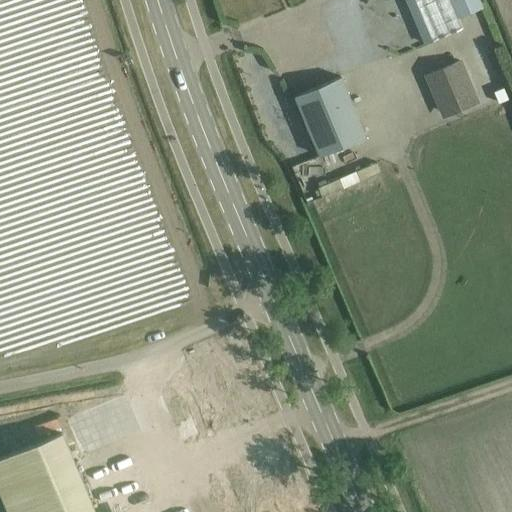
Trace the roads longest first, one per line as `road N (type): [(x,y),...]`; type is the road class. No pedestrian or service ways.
road 1 (primary): [(272,308),(155,0)]
road 2 (unclassified): [(0,387),(156,354),(272,308)]
road 3 (primary): [(357,511),(272,308)]
road 4 (track): [(511,398),(369,448)]
